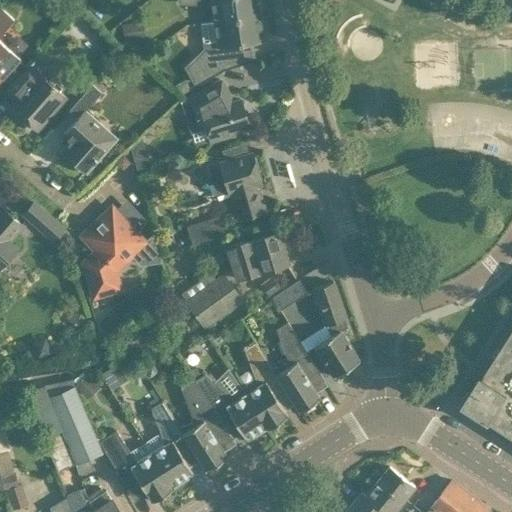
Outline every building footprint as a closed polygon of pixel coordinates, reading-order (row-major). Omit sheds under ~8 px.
[(102,5),(98,0),(80,0),(90,13),(102,5)] [(260,1),(258,0),(177,0),(178,2),(211,3),(213,21),(259,15),(258,11),(261,7),(260,1)] [(0,8),(0,79),(6,72),(19,58),(0,41),(0,33),(12,19),(0,8)] [(252,56),(250,43),(262,41),(261,33),(264,29),(263,23),(259,20),(259,15),(213,21),(199,23),(201,41),(202,50),(185,67),(193,82),(220,67),(252,56)] [(137,21),(122,23),(125,42),(140,40),(137,21)] [(8,106),(9,107),(35,130),(64,97),(37,73),(37,74),(27,65),(16,77),(3,92),(13,101),(8,106)] [(220,81),(187,99),(196,127),(203,124),(209,141),(233,133),(232,131),(248,126),(239,99),(224,104),(222,98),(228,95),(220,81)] [(90,82),(81,92),(91,100),(99,91),(90,82)] [(115,138),(83,110),(61,134),(70,141),(60,151),(84,172),(98,157),(115,138)] [(251,153),(218,163),(218,165),(209,168),(217,195),(227,192),(228,195),(230,195),(237,219),(263,211),(258,195),(256,196),(253,186),(260,184),(256,169),(257,167),(254,158),(252,156),(251,153)] [(32,201),(22,213),(52,240),(63,228),(32,201)] [(0,264),(15,248),(8,241),(21,225),(15,220),(0,207),(0,206),(0,264)] [(82,262),(93,298),(123,290),(118,271),(146,243),(111,206),(100,216),(103,218),(93,228),(91,225),(80,235),(94,250),(82,262)] [(192,244),(225,232),(219,214),(186,226),(192,244)] [(277,232),(251,240),(249,240),(249,241),(229,247),(239,278),(286,263),(277,232)] [(221,276),(217,279),(207,273),(181,293),(187,301),(186,301),(203,325),(239,300),(231,289),(233,288),(231,286),(229,287),(221,276)] [(269,298),(272,296),(281,290),(272,275),(259,284),(269,298)] [(280,309),(306,292),(298,279),(281,290),(272,296),(280,309)] [(332,281),(311,289),(324,326),(326,325),(330,335),(314,347),(322,359),(333,376),(346,368),(348,371),(359,364),(357,361),(358,360),(340,331),(347,327),(344,319),(345,318),(332,281)] [(99,322),(110,333),(122,321),(111,310),(99,322)] [(287,361),(272,367),(271,367),(290,398),(298,411),(319,397),(311,385),(323,378),(286,321),(275,328),(287,361)] [(511,325),(481,373),(482,373),(479,376),(477,374),(463,396),(457,404),(469,411),(477,416),(477,417),(485,422),(486,421),(511,437),(511,325)] [(280,404),(290,398),(271,367),(272,367),(255,341),(243,348),(255,381),(241,387),(267,428),(287,415),(280,404)] [(117,365),(102,375),(109,385),(124,375),(117,365)] [(100,387),(87,373),(75,384),(88,398),(100,387)] [(267,428),(241,387),(229,398),(204,373),(194,380),(230,438),(231,438),(228,433),(238,427),(245,438),(251,434),(252,437),(267,428)] [(225,391),(239,384),(233,373),(219,380),(225,391)] [(219,445),(230,438),(194,380),(192,378),(180,386),(193,421),(179,427),(178,427),(195,454),(204,470),(226,456),(219,445)] [(72,381),(43,388),(60,431),(77,472),(82,474),(95,469),(90,457),(102,452),(72,381)] [(44,437),(60,431),(43,388),(27,395),(44,437)] [(185,461),(195,454),(178,427),(179,427),(162,400),(150,408),(163,444),(150,453),(172,487),(187,478),(186,475),(192,472),(185,461)] [(0,452),(9,450),(4,430),(1,431),(0,427),(0,452)] [(172,487),(150,453),(136,462),(115,430),(98,441),(130,495),(143,487),(151,501),(172,487)] [(388,466),(365,496),(360,492),(344,511),(373,511),(377,508),(383,511),(392,511),(399,504),(414,485),(388,466)] [(27,505),(21,484),(17,485),(14,474),(1,477),(4,487),(10,509),(27,505)] [(451,479),(431,505),(428,509),(431,511),(485,511),(488,508),(451,479)] [(94,511),(87,500),(86,496),(83,487),(77,489),(64,494),(65,496),(72,511),(94,511)] [(119,511),(105,490),(103,492),(100,487),(86,496),(87,500),(94,511),(119,511)] [(52,511),(72,511),(65,496),(48,506),(52,511)]
